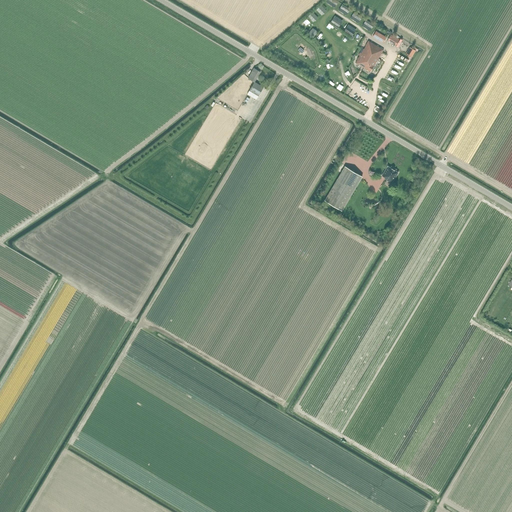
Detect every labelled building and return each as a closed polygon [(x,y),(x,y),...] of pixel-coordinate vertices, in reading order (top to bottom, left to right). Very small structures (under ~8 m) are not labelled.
[(340,8),(348,13),(350,9),(342,4),(340,8)] [(354,12),(352,15),(359,21),(362,17),(354,12)] [(341,23),(333,18),(331,22),(339,27),(341,23)] [(374,25),(366,20),(363,23),(371,29),(374,25)] [(352,36),(355,32),(347,27),(344,31),(352,36)] [(373,37),(382,43),(386,37),(376,31),(373,37)] [(384,49),(368,41),(356,63),(371,72),(384,49)] [(412,57),(416,50),(410,47),(406,54),(412,57)] [(258,96),(263,87),(254,82),(256,79),(260,72),(254,68),(249,75),(250,76),(248,78),(254,81),(249,90),(257,95),(258,96)] [(345,166),(324,201),(342,211),(362,176),(345,166)] [(392,183),(398,173),(398,172),(394,170),(392,169),(392,168),(388,166),(387,166),(382,176),(385,178),(385,179),(392,183)]
